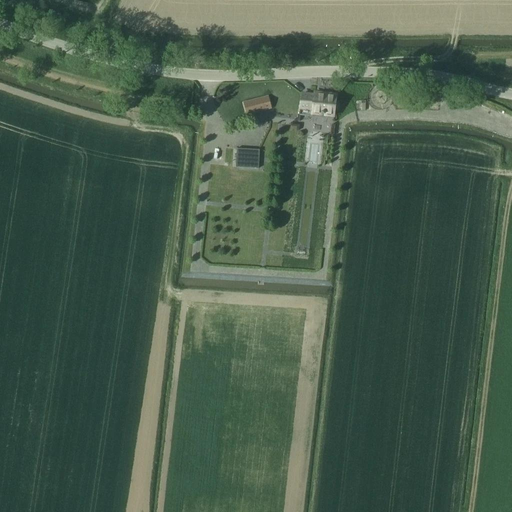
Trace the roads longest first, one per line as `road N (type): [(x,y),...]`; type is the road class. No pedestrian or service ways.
road 1 (unclassified): [(0,23),(103,58),(183,73),(420,73),(511,94)]
road 2 (track): [(511,186),(469,511)]
